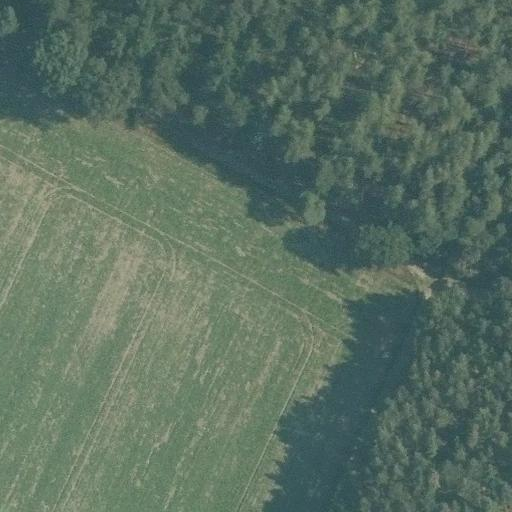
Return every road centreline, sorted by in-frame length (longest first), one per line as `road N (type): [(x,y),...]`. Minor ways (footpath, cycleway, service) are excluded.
road 1 (track): [(440,277),(46,59)]
road 2 (track): [(332,511),(440,277)]
road 3 (track): [(440,277),(511,114)]
